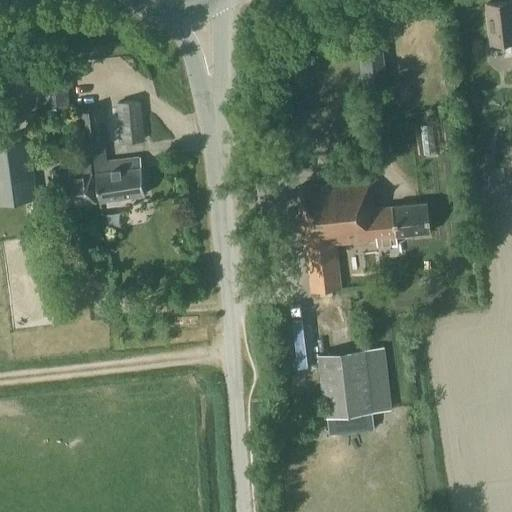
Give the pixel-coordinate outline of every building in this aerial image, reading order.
[(511,0),(486,4),(490,44),(505,42),(506,54),(511,53),(511,0)] [(387,89),(382,42),(358,45),(363,92),(387,89)] [(59,78),(58,71),(50,71),(50,79),(47,79),(50,112),(69,110),(66,77),(59,78)] [(145,141),(141,100),(117,102),(121,143),(145,141)] [(76,112),(80,147),(105,144),(101,109),(76,112)] [(0,202),(37,198),(29,138),(0,141),(0,202)] [(478,154),(481,178),(497,176),(494,152),(478,154)] [(99,200),(144,194),(141,166),(139,166),(138,157),(99,162),(100,171),(95,171),(99,200)] [(95,201),(90,164),(89,158),(67,161),(68,172),(52,174),(56,206),(95,201)] [(336,244),(375,240),(376,247),(397,245),(396,236),(431,232),(427,202),(374,208),(370,179),(298,187),(305,248),(306,248),(311,292),(341,289),(336,244)] [(326,416),(372,410),(365,349),(318,355),(326,416)]
